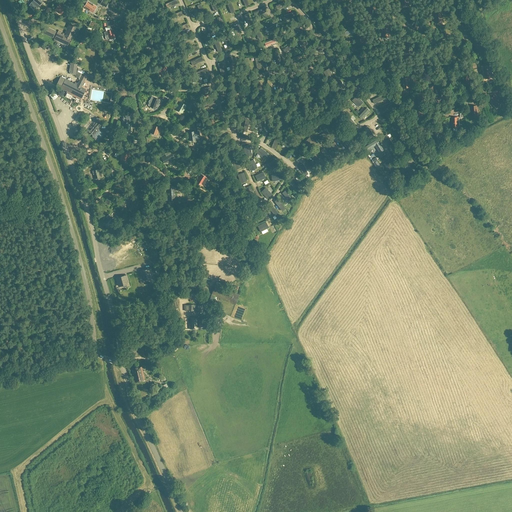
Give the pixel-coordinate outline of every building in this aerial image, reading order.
[(83,7),(93,13),(96,7),(87,1),(83,7)] [(65,8),(59,4),(58,4),(57,4),(56,7),(56,8),(56,9),(60,11),(59,13),(61,15),(65,8)] [(145,9),(138,11),(140,19),(147,17),(145,9)] [(67,45),(73,30),(75,31),(77,27),(69,24),(67,28),(68,28),(64,36),(57,32),(54,40),(67,45)] [(55,32),(46,28),(44,34),(52,38),(55,32)] [(115,39),(112,29),(111,30),(106,32),(106,31),(106,32),(104,32),(104,33),(104,32),(105,36),(107,35),(109,41),(110,41),(115,39)] [(147,38),(144,46),(152,48),(154,40),(147,38)] [(162,63),(155,68),(161,75),(161,74),(163,75),(166,73),(165,71),(167,69),(162,63)] [(120,67),(113,64),(110,72),(117,74),(120,67)] [(485,78),(491,76),(493,76),(490,65),(486,66),(487,68),(483,69),(485,78)] [(75,83),(74,85),(60,78),(56,86),(81,99),(85,90),(81,88),(87,76),(88,74),(83,72),(82,74),(77,72),(75,77),(80,79),(77,84),(75,83)] [(325,101),(326,103),(336,97),(335,97),(331,91),(332,90),(322,96),(323,98),(325,101)] [(501,102),(495,96),(490,100),(496,106),(501,102)] [(160,101),(151,97),(148,106),(157,109),(160,101)] [(359,97),(354,102),(362,110),(367,105),(359,97)] [(378,107),(389,102),(386,97),(376,102),(377,104),(376,104),(378,107)] [(186,106),(180,103),(176,110),(182,113),(186,106)] [(343,104),(335,108),(338,114),(346,110),(343,104)] [(365,121),(373,113),(369,110),(361,117),(365,121)] [(132,116),(122,116),(122,122),(126,122),(126,125),(124,125),(124,133),(131,134),(131,125),(128,125),(128,122),(133,122),(132,116)] [(99,128),(102,124),(98,120),(88,132),(95,137),(94,138),(94,137),(98,141),(104,134),(100,131),(101,130),(99,128)] [(75,128),(79,131),(84,124),(79,121),(75,128)] [(337,125),(334,128),(341,135),(344,131),(337,125)] [(158,129),(152,126),(149,134),(156,137),(158,129)] [(440,138),(438,130),(432,132),(434,140),(440,138)] [(195,133),(195,132),(188,133),(189,141),(195,140),(199,139),(199,132),(195,133)] [(273,148),(277,150),(282,139),(278,137),(273,148)] [(288,148),(292,143),(285,138),(281,143),(288,148)] [(243,147),(246,157),(252,155),(249,145),(243,147)] [(230,157),(237,152),(233,147),(226,152),(230,157)] [(264,158),(267,153),(260,148),(257,153),(264,158)] [(164,164),(165,164),(175,158),(174,158),(173,156),(175,155),(172,150),(165,154),(166,155),(161,158),(162,158),(165,163),(164,164)] [(128,157),(129,153),(122,151),(120,159),(126,161),(128,161),(129,157),(128,157)] [(236,170),(241,168),(237,159),(232,162),(236,170)] [(248,162),(251,171),(257,168),(253,160),(248,162)] [(272,170),(279,165),(275,160),(268,165),(272,170)] [(100,173),(99,174),(98,170),(92,172),(94,180),(100,178),(101,177),(100,173)] [(266,178),(263,172),(255,176),(258,182),(266,178)] [(241,184),(247,182),(243,173),(238,175),(241,184)] [(150,179),(144,175),(140,183),(146,186),(150,179)] [(200,175),(195,183),(201,186),(201,185),(203,186),(207,180),(205,179),(206,178),(205,178),(205,179),(200,175)] [(253,192),(250,186),(242,189),(245,195),(253,192)] [(261,192),(267,199),(272,194),(266,188),(261,192)] [(258,204),(256,198),(248,202),(251,208),(258,204)] [(141,204),(142,203),(136,199),(136,200),(135,199),(131,205),(131,206),(131,207),(137,211),(138,210),(140,206),(141,207),(142,205),(141,204)] [(263,217),(261,211),(253,215),(255,221),(263,217)] [(106,218),(107,219),(104,223),(108,227),(114,222),(109,215),(106,218)] [(269,228),(266,222),(258,226),(261,232),(269,228)] [(151,269),(141,271),(143,278),(142,273),(144,273),(145,278),(153,276),(151,269)] [(127,275),(117,278),(119,285),(126,283),(125,278),(127,278),(128,282),(127,275)] [(190,290),(190,297),(199,297),(199,284),(189,284),(189,290),(190,290)] [(216,284),(211,296),(211,295),(210,298),(216,301),(217,298),(235,305),(240,294),(216,284)] [(196,311),(203,313),(206,304),(199,302),(196,311)] [(199,319),(189,319),(189,330),(199,330),(199,328),(203,328),(203,320),(199,320),(199,319)] [(141,367),(131,369),(134,383),(145,381),(141,367)]
